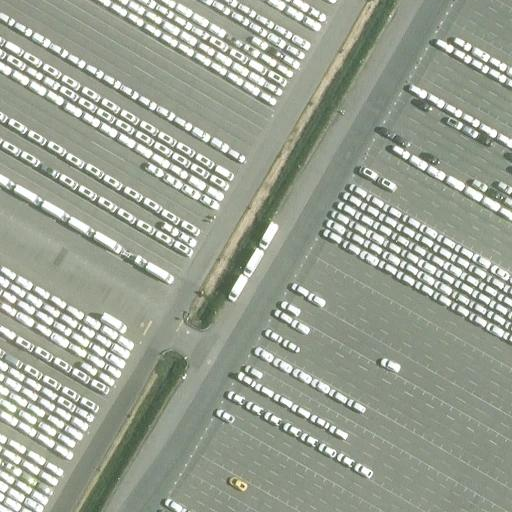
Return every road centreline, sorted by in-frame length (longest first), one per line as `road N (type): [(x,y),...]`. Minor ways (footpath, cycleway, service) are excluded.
road 1 (unclassified): [(436,0),(227,361)]
road 2 (unclassified): [(0,230),(227,361)]
road 3 (unclassified): [(227,361),(139,511)]
